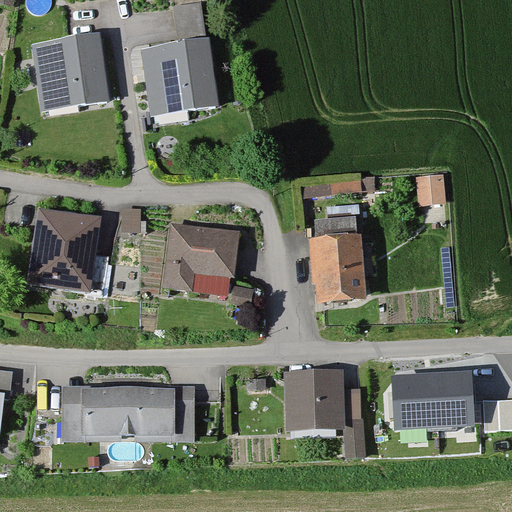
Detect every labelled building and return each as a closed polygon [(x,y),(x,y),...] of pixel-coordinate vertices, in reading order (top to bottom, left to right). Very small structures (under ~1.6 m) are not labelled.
[(33,51),(46,119),(110,107),(98,39),(33,51)] [(206,47),(141,58),(152,123),(217,112),(206,47)] [(438,180),(415,184),(420,210),(442,206),(438,180)] [(122,230),(141,230),(141,207),(122,207),(122,230)] [(24,295),(84,303),(93,223),(33,216),(24,295)] [(313,311),(359,308),(356,243),(352,243),(351,225),(310,227),(311,247),(306,247),(308,294),(313,294),(313,311)] [(159,297),(224,305),(232,237),(167,230),(159,297)] [(337,438),(335,377),(279,379),(281,440),(337,438)] [(0,402),(3,403),(6,403),(9,379),(0,378),(0,402)] [(474,435),(472,378),(392,382),(395,438),(474,435)] [(124,446),(124,392),(57,392),(57,446),(124,446)] [(124,392),(124,446),(190,446),(191,392),(124,392)] [(340,399),(343,466),(360,465),(358,398),(340,399)] [(511,398),(485,399),(486,430),(511,429),(511,398)]
